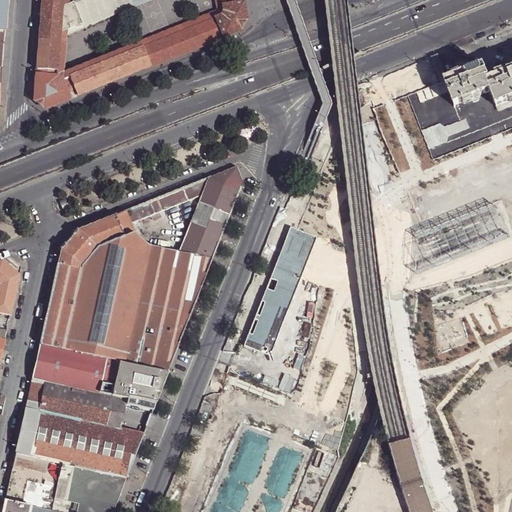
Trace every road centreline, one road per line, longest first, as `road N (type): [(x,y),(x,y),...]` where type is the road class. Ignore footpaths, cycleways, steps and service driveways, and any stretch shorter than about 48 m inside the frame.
road 1 (motorway): [(384,32),(0,181)]
road 2 (residential): [(252,241),(146,511)]
road 3 (tertiary): [(416,0),(156,95)]
road 4 (tertiary): [(35,189),(262,101)]
road 5 (residential): [(49,231),(242,156),(276,160)]
road 6 (motorway): [(384,32),(156,95)]
road 7 (residential): [(0,445),(49,231)]
road 8 (tertiary): [(321,80),(511,7)]
road 9 (residential): [(252,241),(321,80)]
road 10 (tertiary): [(156,95),(15,150)]
road 11 (residential): [(15,150),(29,0)]
